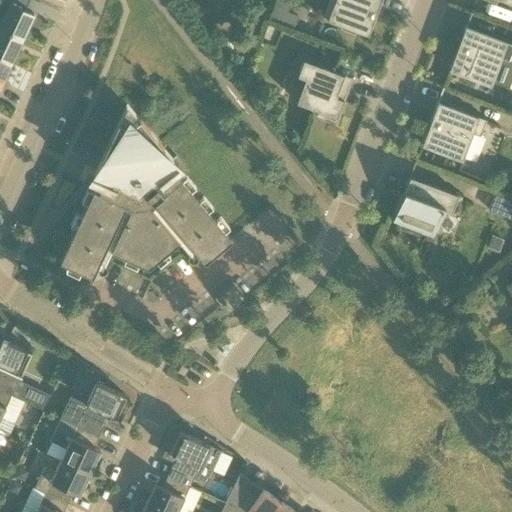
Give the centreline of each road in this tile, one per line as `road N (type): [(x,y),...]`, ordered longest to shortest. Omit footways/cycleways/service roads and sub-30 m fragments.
road 1 (residential): [(203,415),(261,327),(321,265),(428,0)]
road 2 (residential): [(0,221),(92,0)]
road 3 (residential): [(165,392),(0,288)]
road 4 (residential): [(344,511),(203,415)]
road 5 (residential): [(238,103),(156,0)]
road 6 (residential): [(112,511),(165,392)]
